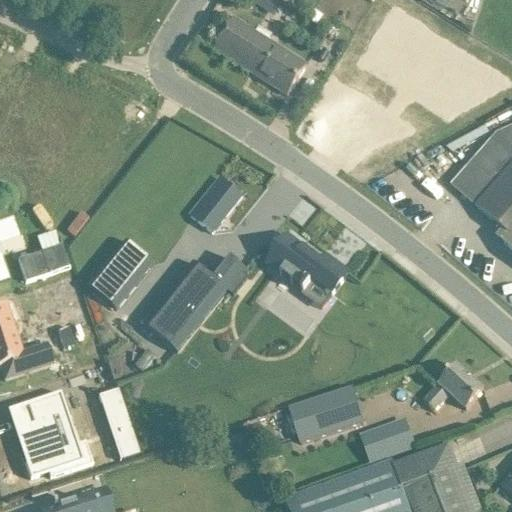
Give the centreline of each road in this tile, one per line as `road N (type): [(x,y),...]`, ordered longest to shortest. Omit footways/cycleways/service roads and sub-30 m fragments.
road 1 (unclassified): [(511,335),(383,225),(267,144),(149,78)]
road 2 (unclassified): [(149,78),(0,16)]
